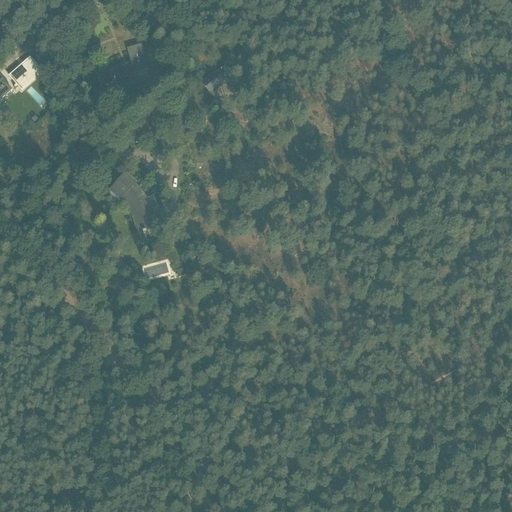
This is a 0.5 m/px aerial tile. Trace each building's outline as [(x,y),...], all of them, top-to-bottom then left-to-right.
[(6,21),(0,31),(0,37),(6,41),(15,27),(6,21)] [(106,69),(100,72),(94,74),(100,88),(112,83),(111,81),(114,80),(118,88),(133,81),(131,75),(147,70),(140,46),(127,50),(132,65),(127,67),(126,65),(108,72),(106,69)] [(30,59),(10,77),(17,84),(15,85),(13,87),(15,89),(17,87),(38,68),(30,59)] [(220,68),(200,83),(210,96),(230,81),(220,68)] [(0,99),(10,90),(12,92),(12,91),(2,80),(1,80),(2,81),(0,83),(0,99)] [(149,197),(143,201),(141,198),(140,195),(138,193),(136,190),(134,188),(136,186),(125,175),(110,192),(120,201),(123,197),(125,199),(126,200),(128,202),(130,204),(131,206),(133,209),(134,211),(135,214),(136,215),(136,218),(137,219),(134,220),(139,234),(155,229),(154,225),(153,222),(152,219),(151,215),(149,212),(156,209),(154,206),(153,203),(151,200),(149,197)] [(143,269),(148,279),(163,272),(158,262),(143,269)] [(184,269),(175,272),(177,278),(186,276),(184,269)]
